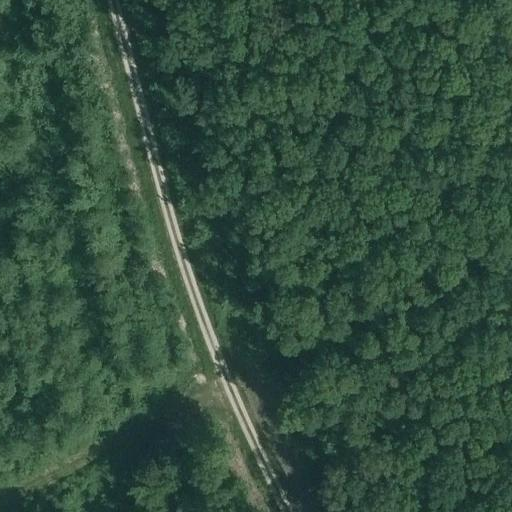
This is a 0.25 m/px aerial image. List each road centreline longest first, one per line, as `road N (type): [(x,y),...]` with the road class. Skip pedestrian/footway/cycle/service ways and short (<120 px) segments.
road 1 (track): [(113,0),(187,278),(287,511)]
road 2 (track): [(0,491),(226,380)]
